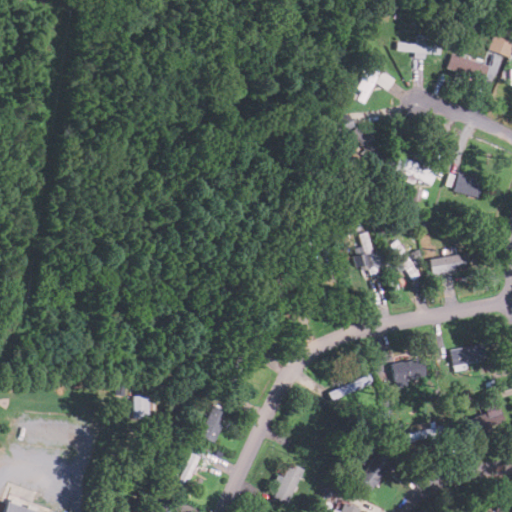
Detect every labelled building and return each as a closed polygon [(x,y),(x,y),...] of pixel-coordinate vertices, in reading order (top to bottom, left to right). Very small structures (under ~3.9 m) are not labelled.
[(505,56),(511,44),(492,35),(486,48),(505,56)] [(429,47),(429,37),(414,36),(414,41),(394,40),(394,51),(436,53),(436,48),(429,47)] [(480,81),(485,66),(449,53),(444,68),(480,81)] [(387,88),(391,76),(367,67),(354,99),(363,102),(370,82),(387,88)] [(337,133),(351,126),(346,115),(332,121),(337,133)] [(355,125),(343,137),(372,164),(383,151),(355,125)] [(427,184),(432,170),(405,159),(400,172),(427,184)] [(475,196),(480,178),(455,172),(450,190),(475,196)] [(354,233),(356,274),(371,273),(368,232),(354,233)] [(315,243),(302,235),(287,259),(299,267),(315,243)] [(387,246),(411,279),(417,275),(394,241),(387,246)] [(427,272),(466,268),(465,254),(426,257),(427,272)] [(250,322),(257,327),(277,294),(270,290),(250,322)] [(448,348),(451,366),(485,359),(481,342),(448,348)] [(246,351),(237,347),(221,379),(230,383),(246,351)] [(421,374),(418,358),(387,364),(390,380),(421,374)] [(370,382),(367,373),(326,392),(330,400),(370,382)] [(477,403),(493,398),(490,388),(474,393),(477,403)] [(131,395),(132,417),(147,417),(146,395),(131,395)] [(460,419),(465,437),(501,427),(494,403),(479,407),(480,413),(460,419)] [(197,435),(211,442),(225,411),(211,404),(197,435)] [(308,447),(324,414),(309,407),(293,440),(308,447)] [(401,433),(402,443),(443,434),(440,424),(401,433)] [(393,457),(380,446),(350,484),(364,494),(393,457)] [(196,455),(187,452),(176,486),(186,489),(196,455)] [(285,503),(304,470),(289,462),(271,495),(285,503)] [(342,500),(338,511),(357,511),(359,506),(342,500)] [(41,511),(2,501),(0,508),(0,511),(41,511)]
